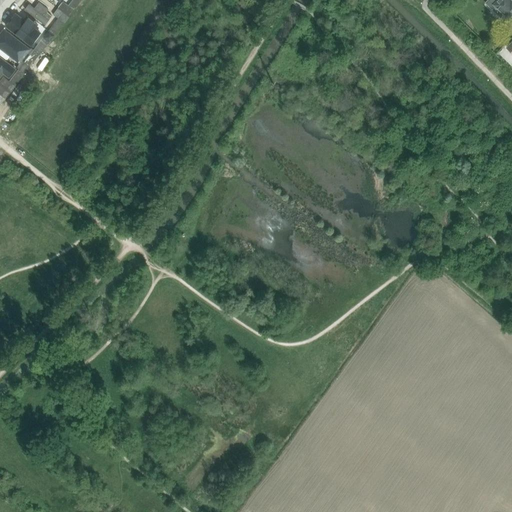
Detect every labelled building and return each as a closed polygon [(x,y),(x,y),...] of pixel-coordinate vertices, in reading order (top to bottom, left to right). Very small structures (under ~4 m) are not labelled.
[(63,2),(58,8),(69,17),(82,0),(72,0),(68,6),(63,2)] [(511,0),(488,0),(487,2),(486,3),(493,9),(495,6),(510,21),(511,18),(511,0)] [(24,11),(45,27),(53,17),(47,12),(48,11),(39,4),(35,9),(29,5),(24,11)] [(58,19),(49,31),(54,36),(69,17),(58,8),(53,15),(58,19)] [(17,15),(6,27),(31,48),(41,35),(17,15)] [(16,49),(24,54),(27,49),(8,34),(1,44),(13,53),(16,49)] [(44,37),(34,50),(40,54),(50,42),(44,37)] [(22,60),(17,67),(19,69),(25,73),(40,54),(34,50),(24,62),(22,60)] [(4,75),(10,79),(16,71),(0,58),(0,80),(4,75)] [(2,79),(0,81),(0,94),(0,95),(5,99),(10,93),(25,74),(25,73),(19,69),(18,70),(10,81),(4,77),(2,79)]
